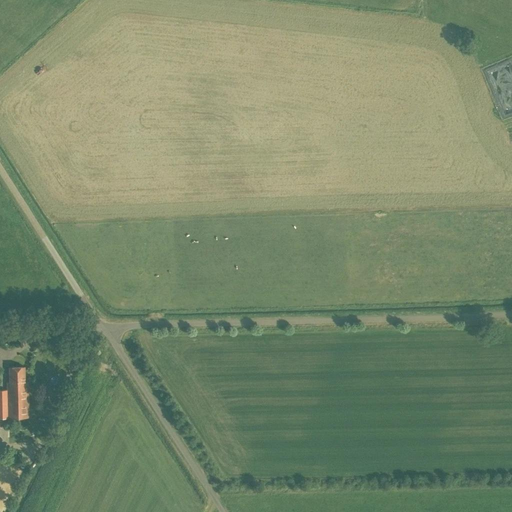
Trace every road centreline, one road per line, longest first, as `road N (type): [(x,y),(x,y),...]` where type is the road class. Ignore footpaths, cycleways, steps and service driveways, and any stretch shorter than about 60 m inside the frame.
road 1 (unclassified): [(101,327),(511,313)]
road 2 (unclassified): [(220,511),(101,327)]
road 3 (unclassified): [(101,327),(0,167)]
